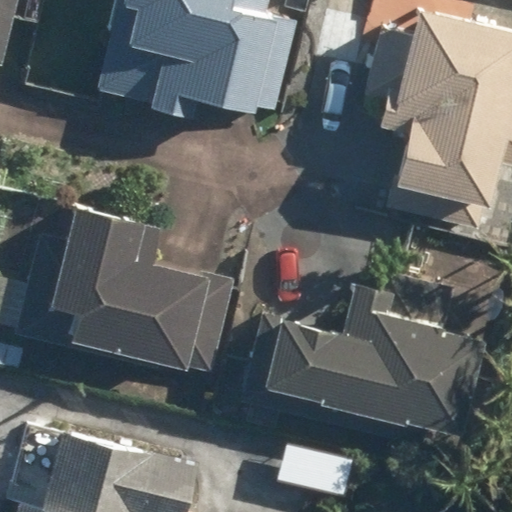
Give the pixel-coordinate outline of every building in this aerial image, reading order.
[(93,0),(75,86),(226,118),(248,15),(209,7),(210,0),(93,0)] [(384,24),(365,19),(346,98),(366,102),(347,180),(467,209),(483,140),(495,143),(510,81),(494,78),(505,32),(389,4),(384,24)] [(146,234),(37,203),(0,330),(0,334),(165,382),(194,284),(136,267),(146,234)] [(337,336),(246,314),(225,401),(411,446),(414,432),(436,437),(460,334),(439,329),(449,286),(381,270),(370,314),(344,307),(337,336)] [(175,511),(177,504),(187,459),(15,421),(9,449),(36,455),(25,505),(0,499),(0,511),(175,511)]
